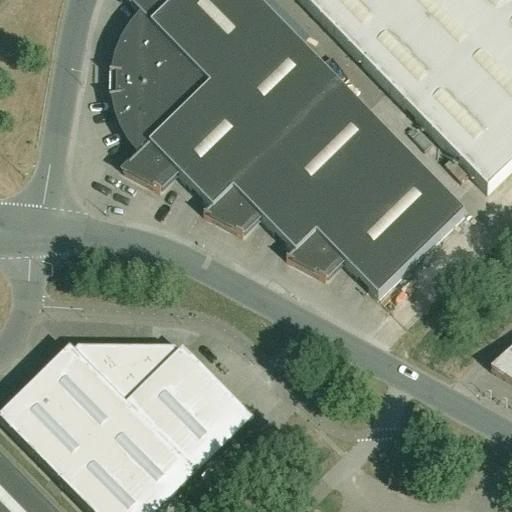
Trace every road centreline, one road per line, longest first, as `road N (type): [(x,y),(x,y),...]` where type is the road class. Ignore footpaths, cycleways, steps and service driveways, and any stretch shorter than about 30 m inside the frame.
road 1 (unclassified): [(511,439),(183,262),(133,245),(36,232)]
road 2 (unclassified): [(36,232),(85,0)]
road 3 (unclassified): [(0,355),(19,328),(36,232)]
